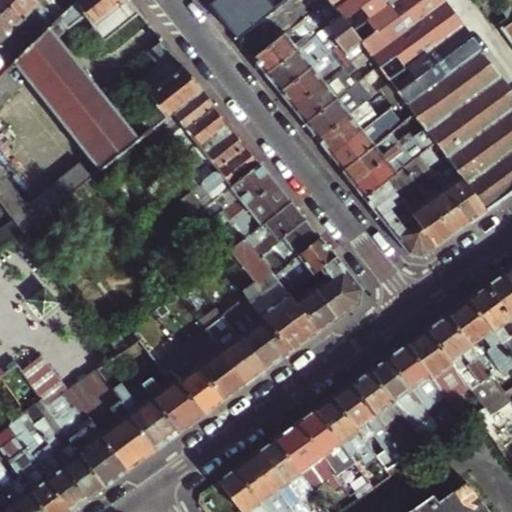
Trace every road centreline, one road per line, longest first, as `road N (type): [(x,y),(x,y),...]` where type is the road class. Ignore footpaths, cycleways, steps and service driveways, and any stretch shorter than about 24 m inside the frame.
road 1 (residential): [(160,0),(404,301)]
road 2 (tertiary): [(149,488),(404,301)]
road 3 (tertiary): [(404,301),(511,224)]
